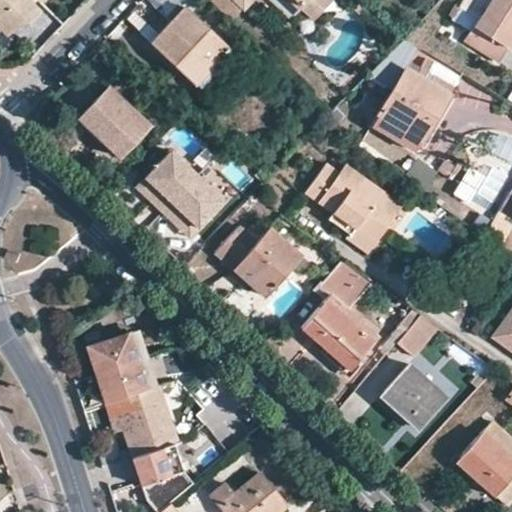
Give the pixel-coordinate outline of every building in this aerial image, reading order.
[(33,0),(35,0),(38,2),(39,0),(0,0),(0,30),(11,31),(18,24),(28,24),(39,11),(31,4),(33,0)] [(241,10),(231,0),(211,0),(232,20),(241,10)] [(231,0),(241,10),(251,0),(284,0),(296,11),(308,22),(329,0),(231,0)] [(269,0),(268,1),(288,20),(296,11),(284,0),(269,0)] [(511,0),(486,0),(461,42),(495,64),(511,36),(511,0)] [(181,7),(149,41),(194,83),(215,62),(219,66),(231,54),(181,7)] [(418,139),(422,141),(448,95),(404,69),(407,63),(389,51),(366,75),(387,88),(373,114),(376,116),(370,126),(412,150),(418,139)] [(116,157),(145,125),(130,109),(140,98),(119,77),(108,87),(105,86),(77,118),(116,157)] [(239,149),(246,137),(216,117),(209,128),(239,149)] [(195,174),(169,148),(143,175),(157,189),(148,199),(160,210),(195,174)] [(427,186),(435,170),(414,160),(406,177),(427,186)] [(303,194),(330,214),(371,244),(397,207),(342,166),(336,173),(323,164),(303,194)] [(195,226),(221,200),(195,174),(160,210),(171,221),(180,212),(195,226)] [(148,199),(157,189),(143,175),(134,184),(148,199)] [(511,213),(511,182),(496,209),(510,217),(511,213)] [(195,226),(180,212),(171,221),(185,236),(195,226)] [(346,233),(342,239),(364,254),(371,244),(330,214),(326,220),(346,233)] [(297,255),(267,228),(255,241),(238,226),(213,254),(261,297),(297,255)] [(345,369),(370,340),(340,313),(368,281),(339,259),(315,284),(327,296),(299,327),(345,369)] [(511,302),(488,337),(511,354),(511,302)] [(416,316),(407,310),(395,327),(401,333),(416,316)] [(435,330),(416,316),(401,333),(394,342),(410,357),(435,330)] [(148,355),(139,326),(128,329),(137,359),(148,355)] [(101,338),(98,328),(84,333),(87,343),(101,338)] [(137,359),(128,329),(101,338),(87,343),(86,344),(95,373),(137,359)] [(158,384),(148,355),(137,359),(146,389),(158,384)] [(386,356),(362,384),(376,396),(400,368),(386,356)] [(146,389),(137,359),(95,373),(105,402),(106,402),(115,399),(146,389)] [(406,365),(378,395),(413,428),(441,397),(406,365)] [(450,401),(460,390),(440,373),(430,384),(450,401)] [(205,414),(213,410),(219,422),(234,414),(213,375),(191,388),(205,414)] [(125,428),(133,455),(174,441),(177,441),(172,426),(158,384),(146,389),(115,399),(125,428)] [(355,425),(374,397),(358,385),(338,413),(355,425)] [(125,428),(115,399),(106,402),(115,431),(125,428)] [(452,462),(489,496),(511,470),(511,440),(489,421),(452,462)] [(184,438),(180,424),(172,426),(177,441),(180,440),(184,438)] [(189,466),(180,440),(177,441),(174,441),(182,468),(189,466)] [(182,468),(174,441),(133,455),(141,480),(147,498),(158,511),(170,501),(194,481),(182,468)] [(274,511),(286,503),(259,469),(236,487),(229,478),(211,494),(225,511),(274,511)] [(178,511),(170,501),(158,511),(156,511),(178,511)]
